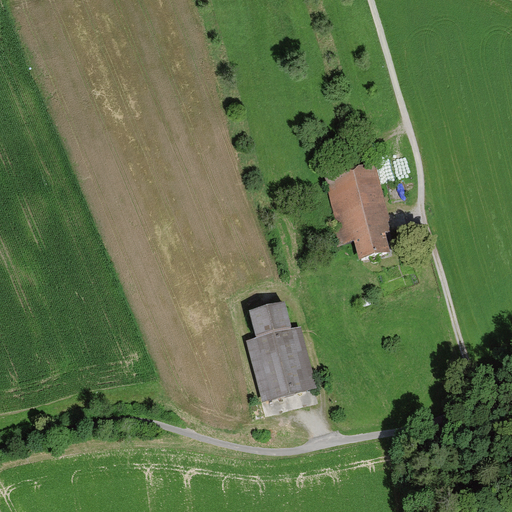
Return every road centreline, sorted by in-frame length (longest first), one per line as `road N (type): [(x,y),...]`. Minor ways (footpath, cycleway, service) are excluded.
road 1 (track): [(0,449),(108,417),(287,450),(443,423),(511,365)]
road 2 (track): [(369,0),(465,354),(465,382),(440,427),(471,473)]
